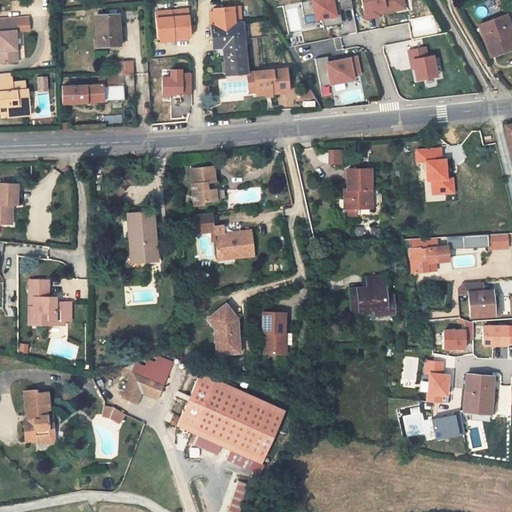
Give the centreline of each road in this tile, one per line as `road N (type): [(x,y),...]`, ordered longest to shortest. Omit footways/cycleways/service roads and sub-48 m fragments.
road 1 (tertiary): [(392,120),(0,146)]
road 2 (unknown): [(75,143),(83,187),(78,272)]
